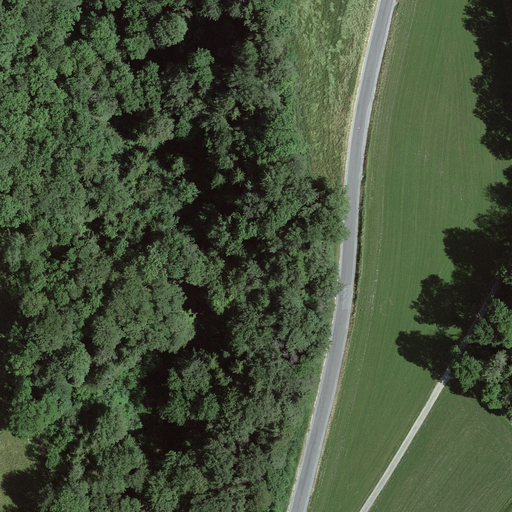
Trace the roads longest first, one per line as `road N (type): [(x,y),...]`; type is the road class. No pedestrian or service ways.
road 1 (tertiary): [(296,511),(335,361),(368,98),(389,0)]
road 2 (track): [(364,511),(452,370),(511,412)]
